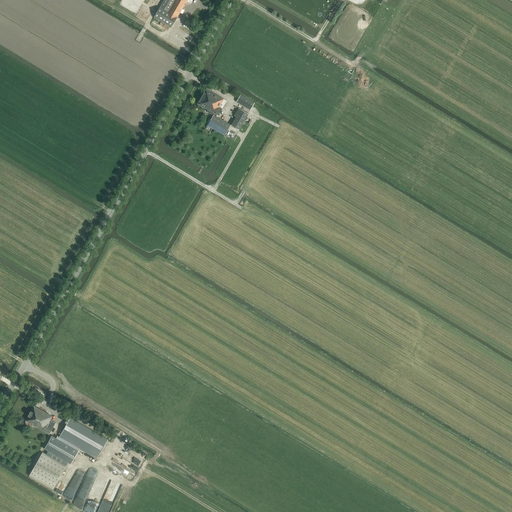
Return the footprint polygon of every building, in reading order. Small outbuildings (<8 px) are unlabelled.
[(163,0),(153,17),(171,28),(186,2),(191,4),(193,0),(163,0)] [(206,89),(198,104),(208,110),(207,112),(213,115),(214,114),(215,115),(216,114),(218,116),(222,108),(220,107),(224,99),(206,89)] [(236,102),(250,110),(255,103),(240,94),(236,102)] [(236,117),(231,125),(239,130),(242,124),(244,121),(249,114),(239,108),(234,115),(236,117)] [(213,115),(207,125),(225,135),(231,125),(215,115),(214,114),(213,115)] [(49,434),(56,423),(51,420),(53,416),(34,405),(25,421),(49,434)] [(71,464),(80,448),(97,458),(108,440),(70,418),(58,439),(52,435),(45,449),(71,464)] [(42,453),(30,475),(53,488),(66,466),(42,453)]
